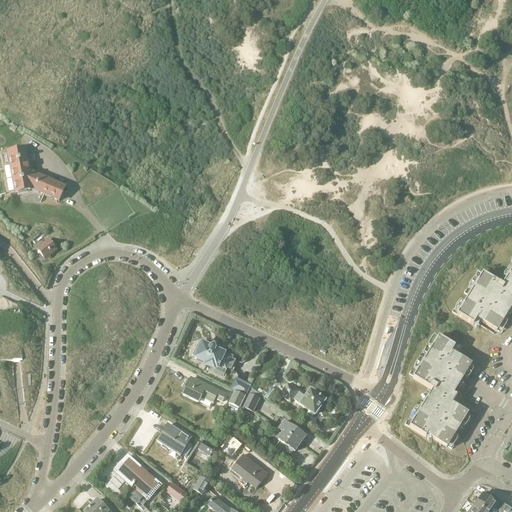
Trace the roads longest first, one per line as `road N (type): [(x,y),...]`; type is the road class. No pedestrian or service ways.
road 1 (residential): [(176,302),(154,270),(122,254),(69,272),(57,302),(56,370),(36,505)]
road 2 (residential): [(36,505),(126,404),(176,302)]
road 3 (tertiary): [(380,397),(430,268),(474,227),(511,215)]
road 4 (unknown): [(511,133),(500,91),(465,57),(362,18),(348,0)]
road 5 (residential): [(380,397),(176,302)]
road 6 (track): [(243,162),(178,57),(169,0)]
road 7 (residential): [(457,496),(361,422)]
